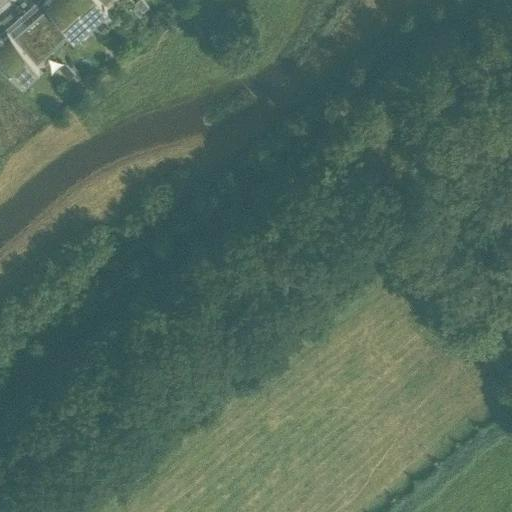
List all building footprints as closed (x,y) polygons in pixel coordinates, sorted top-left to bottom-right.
[(86,19),(69,0),(40,0),(38,3),(37,4),(37,5),(38,7),(41,10),(25,24),(47,49),(64,34),(66,36),(86,19)] [(69,0),(86,19),(105,2),(103,0),(69,0)] [(149,4),(144,0),(135,0),(134,1),(142,10),(149,4)] [(30,63),(47,49),(25,24),(10,37),(6,33),(4,33),(2,33),(0,35),(0,65),(16,80),(32,66),(30,63)] [(75,72),(66,61),(60,67),(69,77),(75,72)] [(388,181),(407,163),(379,132),(360,150),(364,156),(356,163),(374,182),(382,175),(388,181)]
